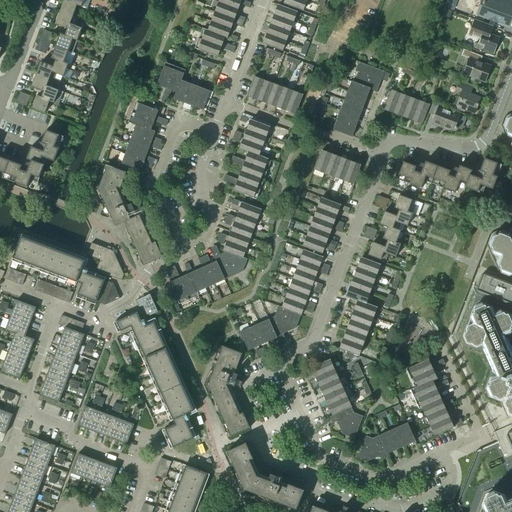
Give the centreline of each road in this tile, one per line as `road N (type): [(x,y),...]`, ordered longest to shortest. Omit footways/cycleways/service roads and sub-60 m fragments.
road 1 (residential): [(381,155),(308,345),(282,368)]
road 2 (residential): [(439,452),(388,475),(332,462),(318,449),(282,368)]
road 3 (residential): [(511,69),(474,146),(393,140),(381,155)]
road 4 (residential): [(181,246),(156,194),(156,173),(177,121),(213,134)]
road 5 (residential): [(60,307),(93,319),(105,315),(181,246)]
road 6 (residential): [(358,146),(226,99)]
road 7 (residential): [(213,134),(197,181),(212,220),(205,236),(181,246)]
road 8 (residential): [(133,465),(77,445),(59,424),(23,411)]
